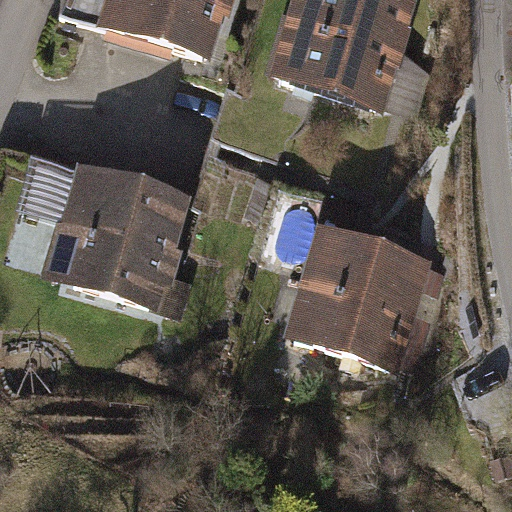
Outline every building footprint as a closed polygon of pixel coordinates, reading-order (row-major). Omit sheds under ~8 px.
[(233,0),(110,0),(100,36),(213,70),(233,0)] [(418,8),(389,0),(301,0),(275,89),(384,121),(386,116),(403,57),(418,8)] [(431,78),(403,57),(386,116),(419,127),(431,78)] [(294,112),(230,95),(217,145),(281,163),(294,112)] [(194,210),(34,164),(18,216),(62,229),(44,291),(161,324),(194,210)] [(275,182),(211,165),(197,215),(261,232),(275,182)] [(326,204),(319,233),(352,241),(359,213),(326,204)] [(430,271),(318,240),(288,351),(400,382),(430,271)] [(511,462),(494,468),(500,486),(511,481),(511,462)]
